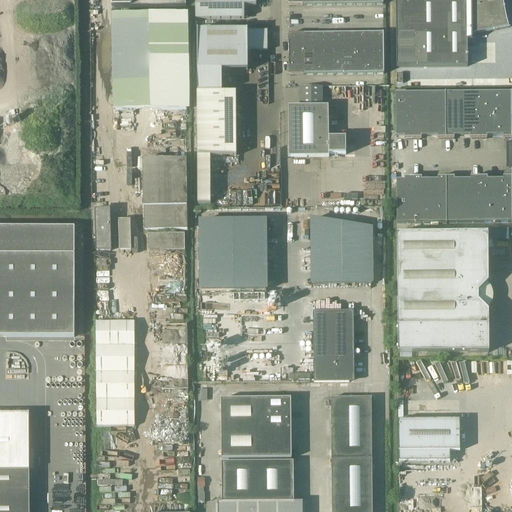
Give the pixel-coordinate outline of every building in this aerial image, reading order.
[(114,0),(114,9),(186,8),(185,0),(114,0)] [(195,0),(195,20),(244,19),(244,6),(255,6),(256,6),(256,0),(195,0)] [(503,5),(503,1),(502,0),(395,0),(396,67),(467,67),(467,45),(472,45),(472,36),(508,28),(507,22),(506,18),(505,14),(504,10),(503,5)] [(116,111),(132,111),(186,111),(186,15),(131,15),(115,15),(116,111)] [(267,31),(198,31),(198,72),(222,72),(248,71),(248,51),(267,51),(267,31)] [(373,34),(373,54),(384,54),(384,33),(373,34)] [(289,35),(289,55),(303,55),(303,34),(289,35)] [(303,34),(303,55),(313,55),(313,34),(303,34)] [(313,34),(313,55),(323,55),(323,34),(313,34)] [(323,34),(323,55),(333,55),(333,34),(323,34)] [(333,34),(333,55),(343,54),(343,34),(333,34)] [(343,34),(343,54),(353,54),(353,34),(343,34)] [(353,34),(353,54),(363,54),(363,34),(353,34)] [(363,34),(363,54),(373,54),(373,34),(363,34)] [(333,55),(333,75),(343,75),(343,54),(333,55)] [(343,75),(353,75),(353,54),(343,54),(343,75)] [(353,75),(363,75),(363,54),(353,54),(353,75)] [(363,54),(363,75),(373,74),(373,54),(363,54)] [(373,54),(373,74),(384,74),(384,54),(373,54)] [(289,55),(289,75),(303,75),(303,55),(289,55)] [(303,55),(303,75),(313,75),(313,55),(303,55)] [(313,55),(313,75),(323,75),(323,55),(313,55)] [(323,55),(323,75),(333,75),(333,55),(323,55)] [(289,158),(312,158),(329,158),(329,155),(346,155),(345,139),(328,139),(328,107),(322,107),(322,87),(300,88),(301,107),(288,108),(289,158)] [(222,93),(198,93),(198,157),(210,157),(236,156),(236,93),(222,93)] [(446,139),(445,93),(445,94),(429,94),(429,137),(437,137),(437,139),(446,139)] [(462,137),(462,94),(446,94),(446,93),(445,93),(446,139),(454,139),(454,137),(462,137)] [(479,139),(478,93),(462,94),(462,137),(470,136),(470,139),(479,139)] [(495,136),(495,93),(478,93),(479,139),(487,139),(487,136),(495,136)] [(495,93),(495,136),(503,136),(503,139),(511,139),(511,93),(510,93),(495,93)] [(413,139),(412,94),(396,94),(396,137),(404,137),(404,139),(413,139)] [(429,137),(429,94),(412,94),(413,139),(421,139),(421,137),(429,137)] [(146,231),(188,230),(186,160),(145,161),(146,231)] [(495,180),(496,223),(511,223),(511,180),(511,177),(503,177),(503,180),(495,180)] [(414,223),(413,178),(405,178),(405,181),(396,181),(397,224),(414,223)] [(413,178),(414,223),(430,223),(430,180),(422,180),(422,178),(413,178)] [(430,180),(430,223),(446,223),(446,224),(446,178),(437,178),(437,180),(430,180)] [(446,178),(446,224),(447,224),(447,223),(463,223),(463,180),(454,180),(454,178),(446,178)] [(463,180),(463,223),(479,223),(479,178),(470,178),(470,180),(463,180)] [(479,178),(479,223),(496,223),(495,180),(487,180),(487,178),(479,178)] [(96,209),(97,253),(114,252),(113,209),(96,209)] [(371,229),(312,220),(313,285),(372,285),(371,229)] [(133,252),(132,221),(120,221),(121,252),(133,252)] [(265,221),(201,221),(202,292),(266,291),(265,221)] [(0,337),(75,338),(75,229),(0,228),(0,337)] [(488,233),(397,234),(398,326),(398,354),(489,353),(489,326),(489,308),(486,308),(483,306),(485,304),(486,302),(486,300),(487,298),(487,296),(486,293),(486,291),(484,289),(483,288),(488,282),(488,233)] [(151,253),(187,252),(186,235),(151,236),(151,253)] [(353,312),(313,313),(314,383),(349,382),(349,343),(354,343),(353,312)] [(97,427),(134,427),(133,321),(96,322),(97,427)] [(221,459),(291,459),(290,398),(221,399),(221,459)] [(331,463),(372,463),(371,398),(331,398),(331,463)] [(0,511),(29,511),(29,471),(29,414),(0,414),(0,511)] [(450,451),(460,451),(459,420),(398,420),(399,461),(450,461),(450,451)] [(293,461),(221,462),(221,502),(294,501),(293,461)] [(372,511),(372,463),(331,463),(331,511),(372,511)] [(221,502),(217,502),(217,511),(302,511),(302,501),(294,501),(221,502)]
